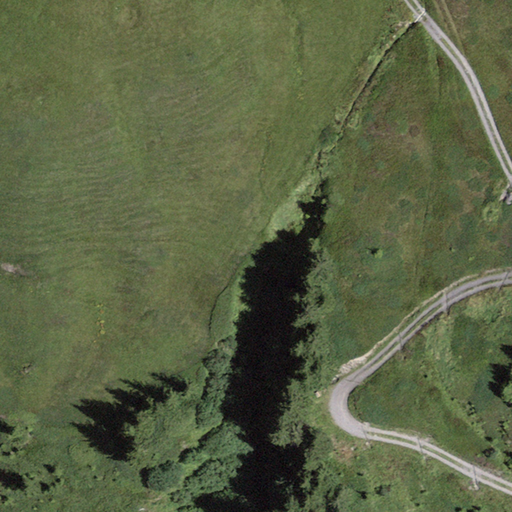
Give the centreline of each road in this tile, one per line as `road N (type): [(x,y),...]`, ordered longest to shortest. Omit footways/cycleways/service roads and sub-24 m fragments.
road 1 (track): [(511,489),(404,438),(345,424),(334,402),(349,379),(470,281),(511,275)]
road 2 (track): [(511,166),(464,63),(413,0)]
